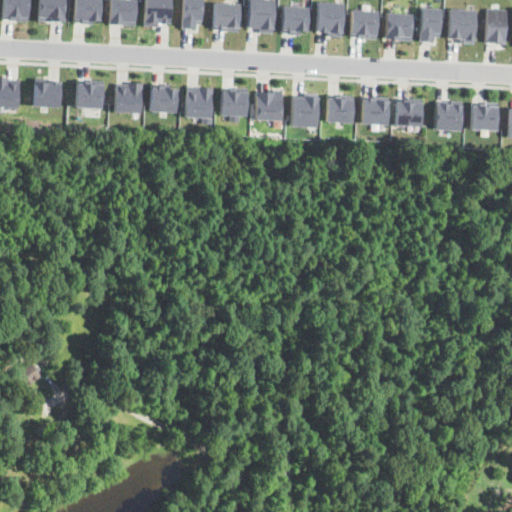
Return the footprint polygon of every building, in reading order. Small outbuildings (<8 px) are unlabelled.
[(2,0),(1,18),(29,20),(29,0),(2,0)] [(63,0),(63,20),(50,19),(51,16),(38,15),(38,0),(63,0)] [(73,0),(73,21),(100,22),(100,0),(73,0)] [(107,0),(107,23),(133,24),(133,0),(107,0)] [(167,0),(167,25),(154,25),(154,19),(152,19),(152,25),(142,24),(142,0),(167,0)] [(181,0),(179,27),(194,28),(195,22),(199,23),(200,0),(181,0)] [(272,0),(271,32),(258,31),(258,27),(246,27),(247,0),(272,0)] [(342,2),(341,36),(327,35),(327,31),(316,31),(317,1),(342,2)] [(239,3),(237,30),(224,30),(224,29),(211,28),(213,2),(239,3)] [(308,7),(306,31),(299,30),(299,34),(293,34),(293,32),(280,31),(280,28),(281,28),(282,5),(308,7)] [(440,8),(438,36),(432,36),(432,41),(419,40),(418,39),(419,30),(420,30),(421,7),(440,8)] [(474,9),(473,43),(459,42),(459,38),(447,38),(449,8),(474,9)] [(505,43),(494,43),(495,42),(484,41),(486,8),(505,9),(504,38),(505,38),(505,43)] [(377,11),(375,38),(349,35),(349,32),(350,32),(351,9),(377,11)] [(410,40),(384,38),(384,34),(385,34),(386,12),(411,13),(410,40)] [(0,75),(0,105),(20,107),(21,79),(8,79),(9,76),(0,75)] [(34,76),(33,105),(60,107),(61,81),(47,80),(47,77),(34,76)] [(102,85),(101,107),(75,105),(77,81),(89,81),(89,84),(102,85)] [(115,81),(114,111),(139,112),(141,82),(115,81)] [(168,84),(168,87),(177,88),(176,90),(175,90),(174,111),(148,110),(150,84),(163,84),(163,83),(168,84)] [(210,123),(201,123),(201,117),(184,116),(185,86),(212,87),(210,123)] [(246,88),(245,115),(238,115),(238,121),(229,120),(229,114),(219,114),(220,88),(233,88),(233,87),(246,88)] [(281,89),(280,120),(255,118),(256,94),(255,94),(255,91),(268,92),(268,89),(281,89)] [(317,93),(315,127),(289,125),(291,95),(302,96),(303,92),(317,93)] [(352,95),(350,122),(325,121),(326,94),(338,95),(339,94),(352,95)] [(387,97),(386,124),(360,122),(361,96),(374,97),(374,96),(387,97)] [(421,98),(419,126),(393,124),(395,98),(421,98)] [(460,100),(459,130),(434,128),(435,101),(446,101),(446,100),(460,100)] [(496,102),(495,130),(469,128),(470,102),(483,103),(483,101),(496,102)] [(19,332),(13,337),(8,330),(14,325),(19,332)] [(26,388),(14,374),(31,362),(42,376),(26,388)]
